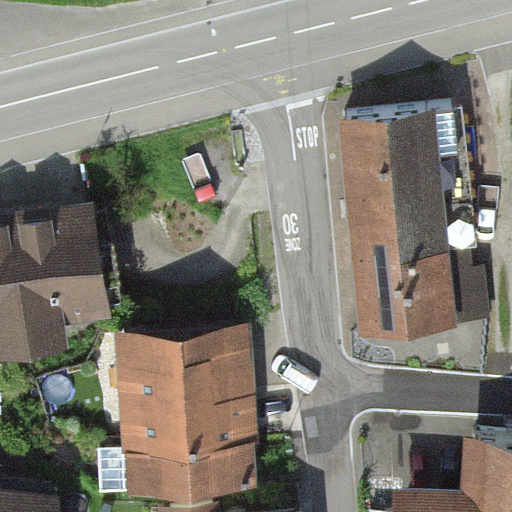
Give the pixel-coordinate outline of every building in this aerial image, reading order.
[(482,316),(462,103),(357,113),(377,326),(482,316)] [(90,204),(0,218),(0,336),(1,342),(67,331),(62,304),(105,297),(90,204)] [(244,436),(234,317),(130,324),(137,442),(244,436)] [(511,511),(511,432),(497,431),(494,482),(403,487),(404,511),(511,511)] [(244,436),(137,442),(103,444),(105,487),(257,478),(255,435),(244,436)] [(57,511),(56,487),(0,490),(0,511),(57,511)] [(173,504),(173,511),(304,511),(304,508),(268,511),(218,511),(216,499),(173,504)]
